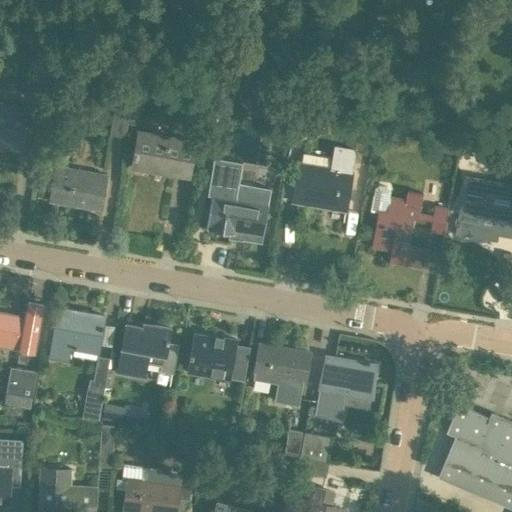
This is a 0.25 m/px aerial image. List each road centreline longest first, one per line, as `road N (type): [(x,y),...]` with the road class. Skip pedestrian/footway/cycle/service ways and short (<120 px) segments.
road 1 (residential): [(423,338),(393,322),(0,250)]
road 2 (residential): [(391,511),(423,338)]
